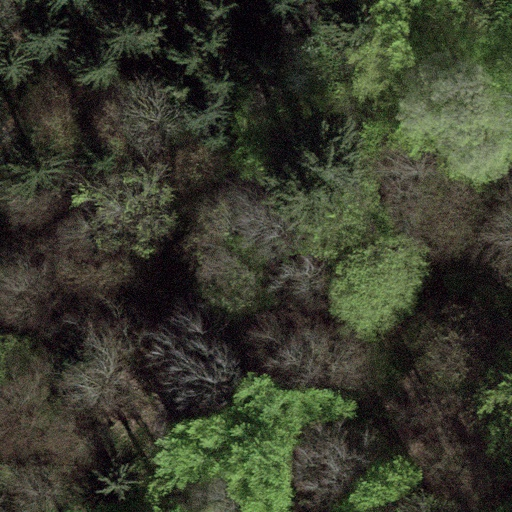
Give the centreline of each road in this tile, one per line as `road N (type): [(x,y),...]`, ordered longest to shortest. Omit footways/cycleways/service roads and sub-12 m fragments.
road 1 (track): [(145,511),(243,139),(301,0)]
road 2 (track): [(102,0),(0,121)]
